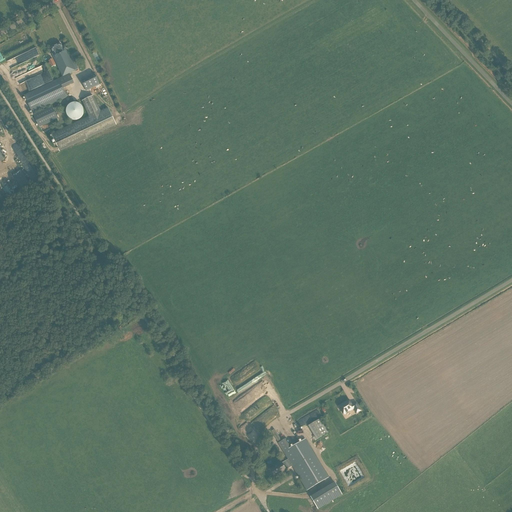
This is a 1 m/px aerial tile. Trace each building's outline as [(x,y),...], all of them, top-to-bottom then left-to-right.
[(72,58),(70,59),(65,49),(64,50),(64,49),(62,49),(60,44),(50,49),(53,54),(52,54),(52,56),(63,79),(59,82),(58,79),(23,96),(32,114),(66,97),(62,89),(73,83),(69,74),(72,72),(77,69),(72,58)] [(37,49),(6,61),(9,67),(11,66),(9,62),(18,58),(20,64),(40,57),(37,49)] [(94,75),(81,81),(86,91),(99,85),(94,75)] [(82,101),(90,117),(52,135),(60,152),(116,125),(108,108),(100,112),(92,96),(82,101)] [(79,119),(80,118),(81,117),(81,116),(82,116),(82,115),(82,114),(83,113),(83,112),(83,111),(83,110),(82,109),(82,108),(81,107),(80,106),(80,105),(79,105),(78,104),(77,104),(76,104),(75,104),(75,103),(73,104),(72,104),(71,104),(70,105),(69,105),(69,106),(68,106),(68,107),(67,108),(67,109),(67,110),(66,111),(66,112),(66,113),(67,114),(67,115),(67,116),(68,117),(69,117),(69,118),(70,119),(71,119),(72,119),(73,120),(74,120),(75,120),(76,120),(77,119),(78,119),(79,119)] [(51,106),(33,115),(39,128),(57,119),(51,106)] [(15,167),(10,169),(15,181),(19,179),(15,167)] [(361,411),(356,403),(352,405),(349,400),(338,406),(343,415),(349,412),(350,412),(353,410),(356,414),(361,411)] [(252,424),(254,427),(268,418),(265,415),(252,424)] [(319,417),(308,425),(317,439),(328,431),(319,417)] [(253,441),(257,436),(250,429),(245,434),(253,441)] [(270,431),(276,443),(281,440),(275,429),(270,431)] [(281,463),(270,469),(275,477),(286,471),(286,470),(292,466),(307,490),(328,477),(305,439),(291,448),(286,439),(278,443),(288,459),(282,463),(281,463)] [(356,482),(364,477),(356,462),(340,471),(343,476),(347,473),(346,473),(355,468),(357,470),(351,473),(356,482)] [(335,483),(311,498),(318,510),(342,495),(335,483)]
